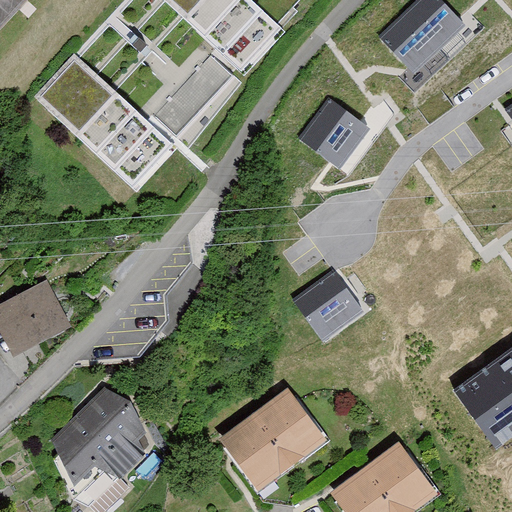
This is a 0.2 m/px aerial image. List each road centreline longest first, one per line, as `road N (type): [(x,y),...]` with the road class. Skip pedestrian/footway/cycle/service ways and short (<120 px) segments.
road 1 (residential): [(0,417),(172,231),(264,95),(347,0)]
road 2 (residential): [(511,82),(414,150),(343,245)]
